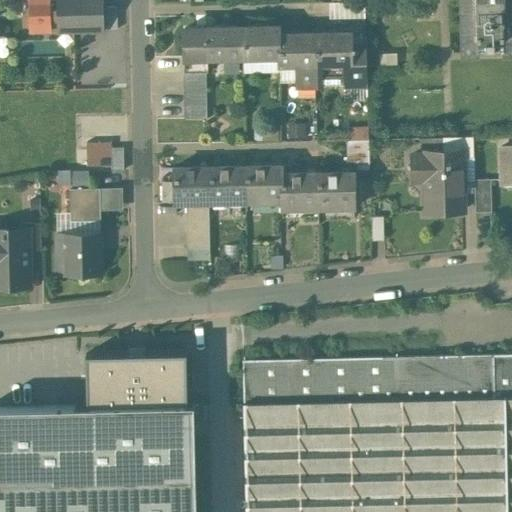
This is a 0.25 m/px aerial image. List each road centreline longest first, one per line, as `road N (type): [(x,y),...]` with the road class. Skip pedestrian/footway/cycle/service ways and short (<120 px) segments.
road 1 (residential): [(145,308),(511,269)]
road 2 (residential): [(145,308),(136,0)]
road 3 (residential): [(0,325),(145,308)]
